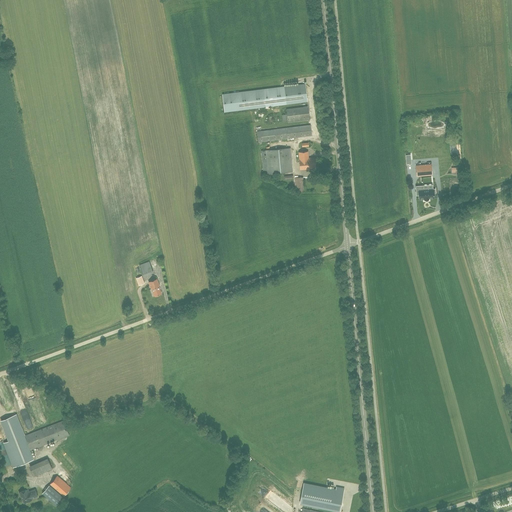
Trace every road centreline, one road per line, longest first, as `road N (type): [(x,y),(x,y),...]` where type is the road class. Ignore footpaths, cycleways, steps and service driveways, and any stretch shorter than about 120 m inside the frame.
road 1 (unclassified): [(0,374),(347,245)]
road 2 (tertiary): [(372,511),(347,245)]
road 3 (tertiary): [(347,245),(323,0)]
road 4 (unclassified): [(347,245),(511,185)]
